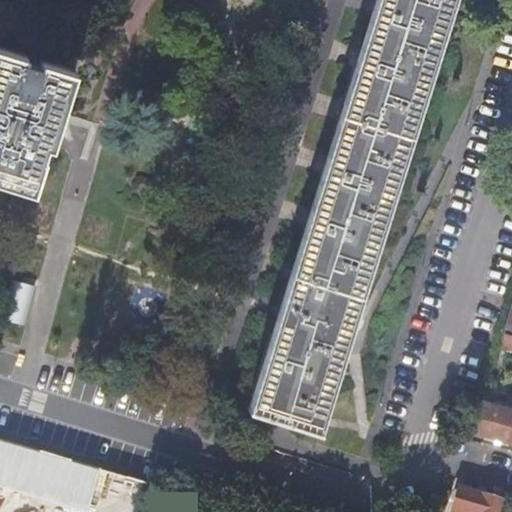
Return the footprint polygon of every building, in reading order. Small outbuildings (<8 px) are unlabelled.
[(376,0),(331,147),(283,300),(282,300),(274,327),(273,327),(247,407),(322,431),(347,350),(346,349),(350,335),(455,0),(376,0)] [(36,182),(35,187),(36,187),(48,153),(47,153),(51,142),(56,144),(56,142),(48,139),(60,103),(59,102),(71,68),(80,70),(80,69),(45,58),(44,62),(29,57),(30,53),(0,43),(0,45),(4,47),(0,57),(0,170),(1,171),(36,182)] [(48,139),(56,142),(68,106),(80,70),(71,68),(60,103),(48,139)] [(0,172),(0,175),(35,187),(36,182),(1,171),(0,172)] [(511,336),(504,334),(500,346),(511,349),(511,336)] [(511,410),(483,401),(473,431),(496,438),(511,443),(511,410)] [(0,437),(0,486),(92,510),(104,465),(0,437)] [(500,511),(503,503),(481,496),(459,490),(452,511),(500,511)] [(447,511),(450,502),(433,497),(428,511),(447,511)]
